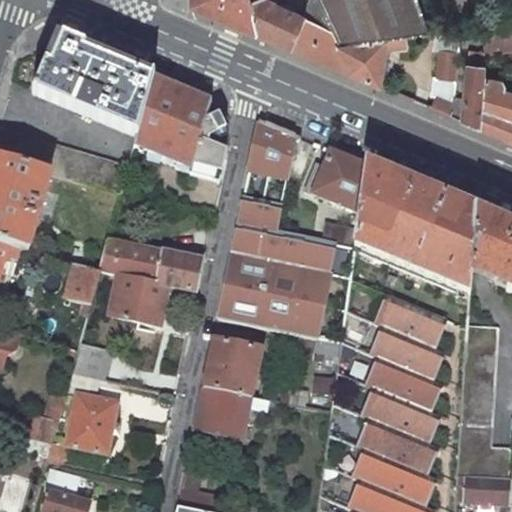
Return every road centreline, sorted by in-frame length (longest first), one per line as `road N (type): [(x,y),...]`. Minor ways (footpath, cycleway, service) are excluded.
road 1 (residential): [(165,511),(258,80)]
road 2 (secondary): [(258,80),(511,186)]
road 3 (secondary): [(130,27),(258,80)]
